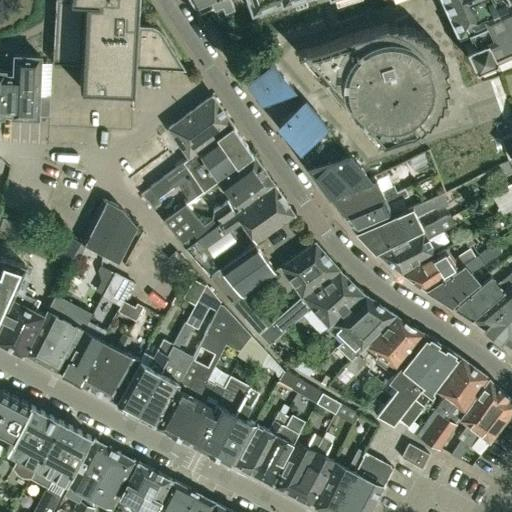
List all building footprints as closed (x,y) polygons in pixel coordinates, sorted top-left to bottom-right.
[(55,0),(52,63),(81,64),(80,86),(80,87),(81,87),(81,88),(134,91),(134,90),(135,90),(135,89),(136,67),(186,70),(163,33),(161,30),(158,27),(155,26),(151,25),(148,24),(138,24),(138,0),(55,0)] [(227,12),(221,0),(193,0),(200,11),(214,5),(219,17),(227,14),(229,16),(227,12)] [(221,0),(227,12),(229,16),(233,15),(229,7),(233,5),(231,0),(221,0)] [(249,0),(253,11),(256,20),(263,39),(270,60),(247,76),(261,97),(269,107),(272,105),(285,101),(290,114),(281,122),(280,121),(279,122),(309,165),(330,195),(342,189),(374,175),(428,150),(445,192),(485,172),(509,160),(494,123),(505,120),(511,117),(511,113),(507,99),(505,95),(499,76),(492,79),(481,82),(476,67),(466,45),(460,32),(444,0),(249,0)] [(466,45),(476,67),(497,56),(500,62),(511,56),(511,54),(510,51),(511,50),(511,0),(444,0),(460,32),(469,28),(474,41),(466,45)] [(238,62),(237,62),(247,76),(265,63),(256,49),(238,62)] [(0,113),(50,114),(51,95),(39,95),(40,55),(14,54),(13,73),(4,73),(4,70),(0,69),(0,113)] [(167,128),(189,157),(233,125),(212,94),(167,128)] [(191,199),(198,194),(219,179),(253,154),(233,125),(189,157),(151,185),(158,196),(179,181),(191,199)] [(274,183),(253,154),(219,179),(239,208),(274,183)] [(511,166),(509,160),(485,172),(491,183),(511,173),(511,166)] [(332,197),(344,214),(396,191),(393,184),(381,189),(374,175),(342,189),(343,192),(332,197)] [(208,274),(220,266),(244,248),(230,228),(241,220),(256,240),(294,213),(274,183),(239,208),(236,211),(222,221),(219,223),(185,248),(208,274)] [(344,214),(356,230),(393,215),(407,208),(402,197),(408,194),(404,187),(396,191),(344,214)] [(442,193),(432,197),(407,208),(393,215),(356,230),(376,251),(377,253),(424,229),(438,222),(459,212),(458,210),(423,228),(417,214),(435,205),(437,208),(447,204),(442,193)] [(81,241),(115,258),(117,259),(135,225),(119,206),(104,198),(81,241)] [(163,219),(185,248),(219,223),(222,221),(236,211),(228,200),(214,210),(217,214),(203,225),(186,202),(163,219)] [(424,229),(377,253),(401,272),(404,274),(438,253),(428,238),(475,214),(471,206),(459,212),(438,222),(424,229)] [(66,234),(61,245),(75,251),(80,240),(66,234)] [(280,265),(287,275),(303,295),(339,269),(316,242),(315,240),(280,265)] [(404,274),(425,288),(477,257),(487,249),(487,248),(482,240),(472,246),(473,249),(453,261),(446,250),(438,253),(404,274)] [(495,243),(487,248),(487,249),(477,257),(425,288),(451,305),(479,280),(471,271),(501,252),(495,243)] [(220,266),(208,274),(232,300),(239,294),(275,268),(257,246),(250,244),(244,248),(220,266)] [(17,281),(25,264),(1,256),(0,257),(0,340),(23,352),(29,341),(43,314),(34,309),(40,299),(32,295),(34,290),(17,281)] [(364,293),(339,269),(303,295),(258,333),(268,344),(312,306),(328,327),(364,293)] [(491,275),(454,307),(472,318),(511,284),(511,271),(498,283),(491,275)] [(121,302),(132,282),(114,272),(103,293),(121,302)] [(511,284),(472,318),(486,328),(511,346),(511,284)] [(338,346),(340,347),(349,337),(380,304),(365,294),(364,293),(328,327),(342,342),(338,346)] [(88,320),(93,313),(56,294),(48,310),(25,353),(61,372),(84,329),(88,320)] [(239,294),(232,300),(230,301),(245,318),(254,311),(239,294)] [(131,317),(136,307),(125,301),(119,311),(131,317)] [(216,309),(198,346),(217,356),(224,342),(237,319),(224,305),(219,303),(216,309)] [(340,347),(352,360),(353,360),(358,355),(366,346),(395,314),(380,304),(349,337),(340,347)] [(394,376),(426,334),(395,314),(366,346),(377,354),(373,359),(394,376)] [(251,335),(237,319),(224,342),(226,343),(239,351),(251,335)] [(88,320),(84,329),(61,372),(79,382),(102,339),(106,330),(88,320)] [(116,402),(137,413),(174,343),(185,321),(173,343),(163,338),(154,356),(143,350),(116,402)] [(157,423),(177,386),(184,372),(191,359),(193,356),(177,347),(180,341),(183,343),(193,325),(185,321),(174,343),(137,413),(157,423)] [(79,382),(97,391),(127,335),(123,332),(115,346),(102,339),(79,382)] [(426,334),(394,376),(391,380),(400,386),(402,383),(409,387),(416,378),(417,379),(443,345),(426,334)] [(127,335),(97,391),(114,401),(137,358),(124,351),(131,337),(127,335)] [(437,389),(460,356),(443,345),(417,379),(416,378),(409,387),(402,383),(400,386),(391,380),(390,381),(398,386),(377,414),(394,423),(395,422),(393,421),(396,417),(408,426),(425,405),(414,396),(421,387),(432,396),(437,389)] [(317,366),(302,352),(290,364),(309,375),(317,366)] [(353,360),(352,360),(345,367),(353,375),(365,361),(358,355),(353,360)] [(443,394),(415,434),(424,439),(474,366),(460,356),(437,389),(443,394)] [(210,369),(191,359),(184,372),(177,386),(177,387),(158,424),(176,433),(204,379),(210,369)] [(466,410),(488,376),(474,366),(424,439),(439,447),(460,418),(466,410)] [(466,442),(503,390),(488,376),(466,410),(460,418),(467,423),(457,437),(461,439),(451,453),(457,457),(466,442)] [(207,380),(204,379),(176,433),(195,443),(225,386),(215,381),(214,384),(207,380)] [(321,390),(303,380),(297,392),(315,402),(321,390)] [(250,385),(248,389),(244,396),(214,453),(232,462),(254,422),(244,417),(259,390),(250,385)] [(195,443),(214,453),(244,396),(225,386),(195,443)] [(30,403),(0,387),(0,430),(13,437),(30,403)] [(511,411),(511,398),(503,390),(466,442),(457,457),(459,458),(465,450),(469,444),(472,447),(481,435),(489,441),(511,411)] [(335,413),(335,412),(340,402),(322,392),(316,403),(335,413)] [(359,412),(340,402),(335,412),(354,422),(359,412)] [(31,475),(37,465),(60,419),(31,404),(30,404),(7,449),(18,455),(13,466),(14,467),(16,470),(20,474),(25,475),(31,475)] [(234,464),(254,474),(285,414),(278,411),(268,429),(256,423),(234,464)] [(285,414),(254,474),(271,483),(271,482),(272,483),(298,432),(285,425),(290,417),(285,414)] [(50,511),(91,435),(60,419),(37,465),(31,475),(31,476),(47,484),(31,511),(50,511)] [(274,484),(293,494),(323,437),(314,433),(307,445),(297,440),(274,484)] [(79,511),(80,511),(115,448),(94,437),(68,485),(70,486),(66,493),(77,499),(73,509),(79,511)] [(323,437),(293,494),(310,503),(333,459),(325,455),(332,442),(323,437)] [(422,467),(429,453),(409,442),(401,456),(422,467)] [(350,463),(357,466),(365,451),(358,447),(350,463)] [(80,511),(90,511),(93,506),(92,502),(94,498),(111,506),(136,459),(115,448),(80,511)] [(357,466),(354,471),(353,472),(332,511),(369,511),(393,467),(385,462),(365,451),(357,466)] [(151,468),(137,461),(119,496),(145,509),(143,511),(153,511),(171,479),(160,473),(161,472),(151,467),(151,468)] [(326,511),(332,511),(353,472),(354,471),(336,461),(313,505),(326,511)] [(181,511),(194,490),(175,479),(174,480),(173,480),(155,511),(181,511)] [(208,511),(214,501),(213,500),(214,500),(194,490),(181,511),(208,511)] [(233,511),(235,511),(230,509),(216,502),(210,511),(233,511)]
